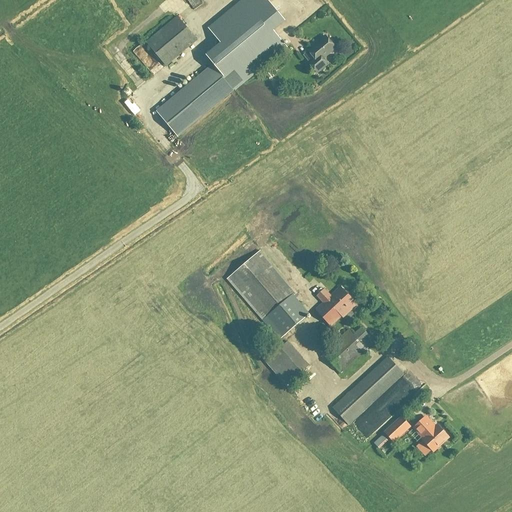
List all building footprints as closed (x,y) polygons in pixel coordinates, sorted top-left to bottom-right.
[(274,17),(259,0),(245,0),(205,34),(218,49),(203,62),(209,69),(157,113),(177,137),(285,47),(266,23),(274,17)] [(166,66),(197,41),(177,17),(146,43),(166,66)] [(335,49),(326,37),(309,51),(315,58),(309,63),(317,73),(327,65),(322,59),(335,49)] [(130,86),(124,91),(130,98),(136,93),(130,86)] [(128,109),(134,105),(129,98),(124,102),(128,109)] [(167,159),(174,167),(184,159),(177,150),(167,159)] [(280,340),(309,315),(293,296),(295,294),(259,252),(228,279),(280,340)] [(323,303),(315,311),(330,327),(341,317),(342,318),(356,305),(340,288),(331,296),(325,290),(317,297),(323,303)] [(340,374),(375,343),(361,329),(355,335),(349,329),(322,355),(340,374)] [(285,386),(309,366),(288,342),(264,362),(285,386)] [(348,426),(404,375),(388,358),(332,409),(348,426)] [(396,387),(368,412),(379,425),(407,399),(396,387)] [(351,427),(366,443),(379,430),(365,414),(351,427)] [(384,432),(393,443),(411,427),(401,416),(384,432)] [(448,438),(437,426),(435,428),(425,418),(414,428),(423,438),(422,440),(433,452),(448,438)] [(388,441),(380,448),(385,454),(393,447),(388,441)]
